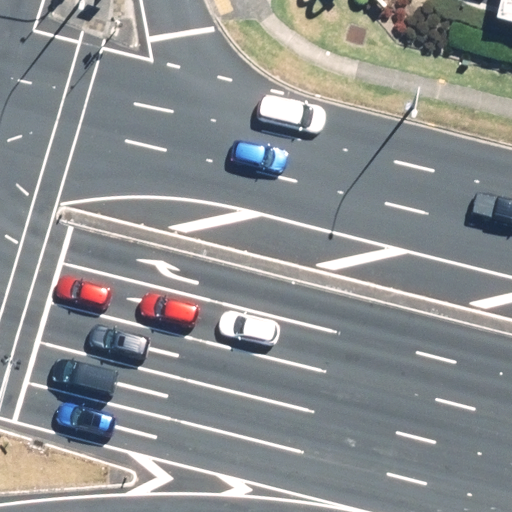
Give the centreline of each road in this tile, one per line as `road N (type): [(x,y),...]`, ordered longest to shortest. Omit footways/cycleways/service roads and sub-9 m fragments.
road 1 (primary): [(511,431),(0,309)]
road 2 (primary): [(235,111),(511,201)]
road 3 (primary): [(0,48),(235,111)]
road 4 (primary): [(181,0),(235,111)]
